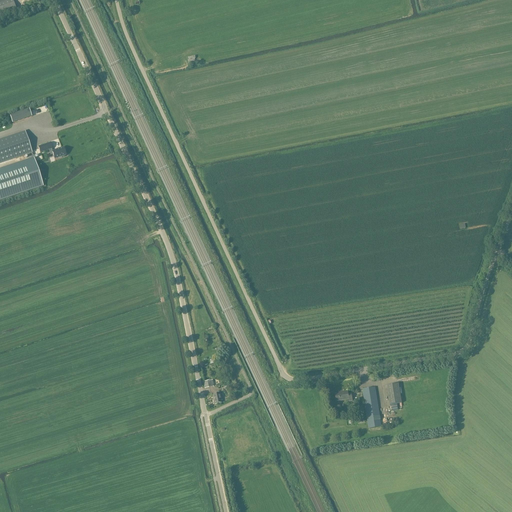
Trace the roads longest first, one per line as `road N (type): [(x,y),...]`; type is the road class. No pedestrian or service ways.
road 1 (tertiary): [(226,511),(171,255),(56,0)]
road 2 (unclassified): [(285,376),(116,0)]
road 3 (unclassified): [(285,376),(463,350),(511,212)]
